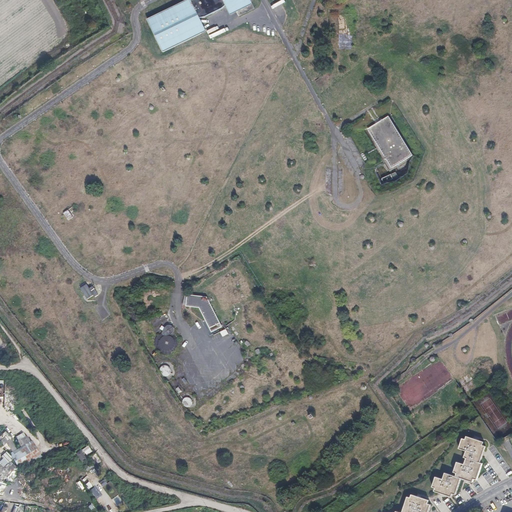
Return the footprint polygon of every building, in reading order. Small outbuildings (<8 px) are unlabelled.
[(191,0),(186,0),(147,19),(163,52),(207,31),(199,17),(206,16),(222,9),(226,5),(231,14),(236,12),(239,16),(255,8),(251,0),(192,0),(191,0)] [(339,50),(353,49),(352,14),(351,9),(345,9),(345,14),(338,14),(338,30),(339,34),(339,50)] [(365,130),(389,169),(412,155),(388,116),(365,130)] [(91,290),(90,290),(87,284),(81,287),(86,299),(94,296),(91,290)] [(165,303),(167,292),(143,289),(141,300),(165,303)] [(207,297),(188,295),(186,306),(200,308),(212,332),(222,327),(207,297)] [(163,357),(179,349),(171,333),(173,332),(170,326),(166,328),(168,331),(153,339),(163,357)] [(167,366),(165,365),(164,366),(163,366),(162,367),(161,368),(160,369),(160,370),(160,372),(161,373),(161,374),(162,375),(163,376),(165,376),(166,376),(167,376),(168,375),(169,374),(170,373),(171,372),(171,370),(170,369),(170,368),(169,367),(168,366),(167,366)] [(189,398),(188,397),(186,398),(185,398),(184,399),(184,400),(183,401),(183,402),(183,403),(183,404),(184,405),(185,406),(186,406),(187,406),(188,406),(189,406),(190,406),(191,405),(192,404),(192,403),(192,402),(192,401),(191,400),(191,399),(190,398),(189,398)] [(15,446),(12,438),(9,435),(1,442),(4,445),(7,442),(11,448),(15,446)] [(25,445),(30,442),(26,436),(19,441),(22,447),(25,445)] [(484,442),(467,436),(466,439),(463,438),(460,448),(467,451),(464,457),(467,458),(480,463),(486,446),(483,445),(484,442)] [(503,443),(503,450),(508,453),(511,450),(511,442),(508,440),(503,443)] [(41,457),(32,441),(30,442),(25,445),(22,447),(11,454),(20,469),(41,457)] [(82,463),(87,459),(81,450),(75,454),(82,463)] [(7,452),(2,457),(8,463),(13,459),(7,452)] [(461,478),(473,482),(474,479),(477,480),(483,463),(480,463),(467,458),(465,464),(458,462),(454,472),(457,473),(456,476),(461,478)] [(436,488),(435,491),(451,497),(453,493),(456,494),(461,478),(456,476),(445,473),(443,479),(436,477),(433,487),(436,488)] [(95,498),(101,494),(96,486),(90,491),(95,498)] [(428,503),(429,500),(412,494),(411,498),(408,497),(402,511),(428,511),(431,504),(428,503)] [(117,506),(123,501),(118,495),(112,499),(117,506)]
